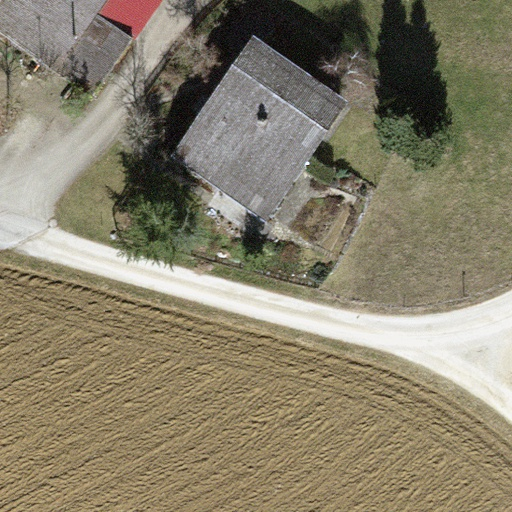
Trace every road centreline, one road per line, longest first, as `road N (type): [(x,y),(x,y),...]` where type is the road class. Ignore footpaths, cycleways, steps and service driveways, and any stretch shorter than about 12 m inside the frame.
road 1 (track): [(0,230),(338,322),(462,370)]
road 2 (track): [(202,0),(5,231)]
